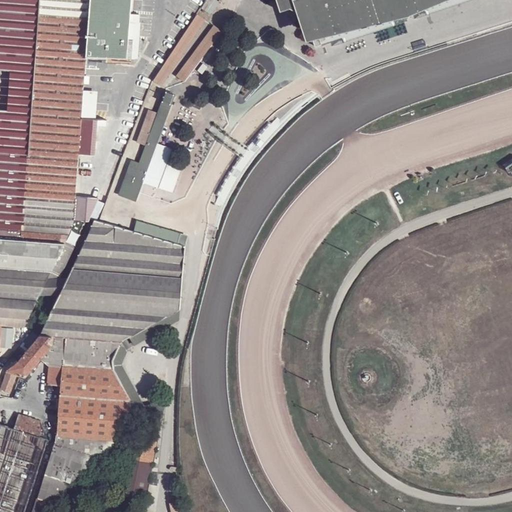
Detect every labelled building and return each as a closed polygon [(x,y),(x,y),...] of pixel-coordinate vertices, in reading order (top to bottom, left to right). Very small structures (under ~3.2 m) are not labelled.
[(0,0),(0,237),(65,242),(70,232),(74,222),(74,218),(76,184),(85,68),(86,55),(90,0),(0,0)] [(131,0),(90,0),(86,55),(108,57),(127,58),(131,14),(131,0)] [(206,0),(201,9),(206,12),(213,0),(206,0)] [(215,0),(213,0),(206,12),(211,15),(219,2),(215,0)] [(277,0),(280,8),(301,1),(312,34),(318,33),(321,44),(326,59),(502,2),(501,0),(277,0)] [(205,19),(196,13),(152,80),(162,86),(205,19)] [(139,15),(131,14),(127,58),(137,58),(140,30),(143,31),(144,24),(140,24),(140,23),(139,22),(139,15)] [(222,30),(214,25),(177,76),(184,81),(222,30)] [(321,44),(318,33),(312,34),(315,46),(321,44)] [(86,55),(85,68),(99,69),(105,69),(108,66),(108,57),(86,55)] [(139,158),(133,156),(127,172),(142,177),(160,184),(168,162),(174,145),(157,139),(175,91),(166,88),(156,115),(145,143),(139,158)] [(150,113),(139,141),(145,143),(156,115),(150,113)] [(256,142),(261,147),(269,139),(278,129),(272,124),(270,126),(268,124),(264,130),(265,131),(262,135),(260,134),(255,139),(257,141),(256,142)] [(236,168),(242,172),(248,162),(257,152),(251,147),(250,149),(248,148),(243,154),(245,155),(241,159),(240,158),(236,163),(237,166),(236,168)] [(127,172),(125,176),(140,181),(172,193),(181,167),(168,162),(160,184),(142,177),(127,172)] [(219,196),(226,199),(230,192),(238,178),(232,174),(231,176),(229,175),(225,181),(227,183),(225,186),(223,185),(219,192),(222,193),(219,196)] [(125,176),(119,192),(134,197),(140,181),(125,176)] [(89,219),(103,186),(76,184),(74,218),(86,219),(89,219)] [(76,243),(86,219),(74,218),(74,222),(70,232),(65,242),(76,243)] [(187,247),(94,219),(88,233),(80,251),(67,278),(60,293),(41,335),(53,335),(59,336),(121,342),(129,337),(175,311),(187,247)] [(138,220),(135,231),(184,245),(187,235),(138,220)] [(0,237),(0,265),(52,270),(65,242),(0,237)] [(61,274),(76,243),(65,242),(52,270),(48,278),(58,278),(59,275),(61,274)] [(0,297),(37,300),(40,294),(48,278),(52,270),(0,265),(0,297)] [(58,278),(48,278),(40,294),(48,294),(53,294),(57,294),(60,293),(67,278),(63,278),(58,278)] [(0,314),(29,317),(37,300),(0,297),(0,314)] [(132,343),(178,318),(175,311),(129,337),(132,343)] [(25,327),(29,317),(0,314),(0,324),(1,325),(25,327)] [(41,358),(52,345),(48,341),(53,335),(41,335),(40,335),(18,360),(7,370),(17,373),(25,377),(41,358)] [(52,345),(59,336),(53,335),(48,341),(52,345)] [(112,361),(121,342),(59,336),(52,345),(41,358),(50,364),(51,365),(56,360),(63,361),(64,361),(66,362),(66,367),(114,368),(112,361)] [(143,406),(121,365),(126,353),(126,349),(121,342),(112,361),(114,368),(130,398),(137,409),(143,406)] [(50,364),(48,385),(60,387),(63,361),(56,360),(51,365),(50,364)] [(57,434),(121,440),(130,431),(134,420),(130,398),(114,368),(66,367),(66,362),(64,361),(57,434)] [(359,377),(361,380),(361,381),(365,382),(369,382),(372,380),(373,379),(374,375),(373,371),(371,368),(367,367),(363,367),(361,370),(359,373),(359,377)] [(17,373),(7,370),(1,389),(10,393),(17,373)] [(166,402),(144,407),(145,416),(165,410),(166,402)] [(90,486),(146,498),(165,410),(148,415),(144,435),(124,454),(90,486)] [(39,420),(19,414),(14,428),(42,437),(42,435),(39,420)] [(0,511),(24,511),(48,439),(42,437),(14,428),(0,424),(0,511)] [(57,434),(57,443),(100,456),(104,458),(121,440),(57,434)] [(57,443),(56,442),(33,511),(53,511),(69,482),(100,456),(57,443)] [(185,511),(183,500),(169,503),(171,511),(185,511)]
